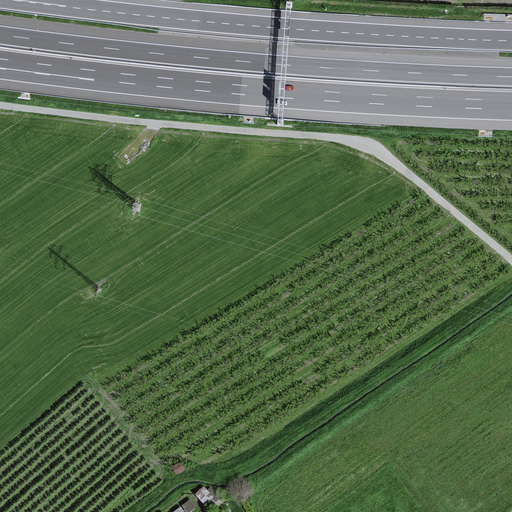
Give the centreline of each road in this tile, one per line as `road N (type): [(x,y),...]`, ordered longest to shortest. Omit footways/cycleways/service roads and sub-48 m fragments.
road 1 (unclassified): [(511,260),(400,167),(349,141),(0,104)]
road 2 (motorway): [(511,76),(243,60),(0,33)]
road 3 (motorway): [(7,64),(313,95),(511,104)]
road 4 (motorway): [(511,40),(252,25),(18,0)]
